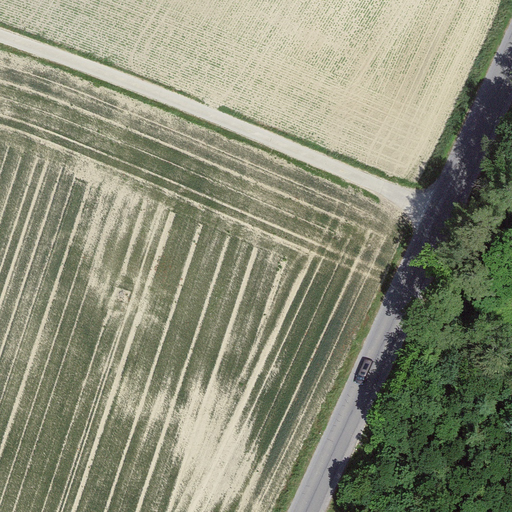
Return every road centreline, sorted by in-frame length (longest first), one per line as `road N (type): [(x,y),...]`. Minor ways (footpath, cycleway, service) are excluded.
road 1 (tertiary): [(311,511),(511,58)]
road 2 (track): [(0,33),(187,103),(440,214)]
